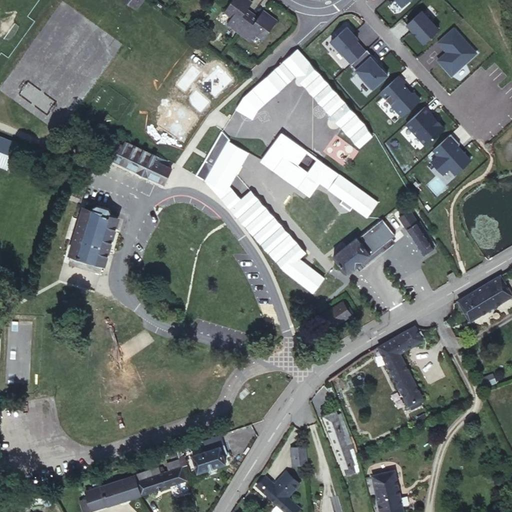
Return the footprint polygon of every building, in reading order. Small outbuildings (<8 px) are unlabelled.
[(231,23),(242,31),(256,12),(250,7),(254,2),(251,0),(237,0),(227,14),(234,19),(231,23)] [(407,24),(424,43),(439,29),(422,10),(407,24)] [(256,12),(242,31),(256,42),(260,36),(267,41),(280,22),(269,13),(265,19),(256,12)] [(352,64),(366,51),(357,41),(358,39),(348,27),(332,42),(352,64)] [(438,42),(447,53),(449,55),(440,63),(452,76),(477,54),(454,28),(438,42)] [(258,107),(310,63),(297,48),(244,93),(236,107),(251,117),(258,107)] [(449,55),(447,53),(438,61),(440,63),(449,55)] [(375,135),(310,63),(296,77),(296,85),(304,85),(331,114),(326,122),(330,131),(339,127),(359,149),(375,135)] [(405,83),(399,77),(381,93),(402,117),(420,100),(414,93),(412,94),(403,84),(405,83)] [(436,119),(425,107),(407,124),(426,146),(445,129),(439,122),(438,123),(436,120),(436,119)] [(379,200),(281,126),(257,157),(308,196),(319,181),(367,216),(379,200)] [(227,139),(221,131),(191,181),(220,195),(228,183),(248,150),(227,139)] [(452,134),(434,150),(438,154),(432,160),(443,173),(449,167),(455,173),(470,159),(461,148),(460,149),(457,145),(460,143),(452,134)] [(18,148),(0,141),(0,170),(8,174),(18,148)] [(165,188),(172,172),(114,146),(109,157),(113,158),(111,163),(165,188)] [(243,199),(228,183),(220,195),(233,209),(243,199)] [(308,252),(249,193),(243,199),(233,209),(283,271),(312,291),(323,277),(303,257),(308,252)] [(115,214),(95,208),(93,214),(86,212),(70,269),(100,278),(102,271),(106,272),(119,223),(113,221),(115,214)] [(438,246),(412,210),(400,219),(425,255),(438,246)] [(333,255),(347,272),(356,265),(360,270),(374,259),(370,254),(395,234),(382,218),(333,255)] [(440,238),(450,230),(443,220),(433,228),(440,238)] [(499,278),(462,297),(471,314),(507,296),(499,278)] [(344,300),(328,308),(335,322),(351,313),(344,300)] [(364,307),(361,312),(364,316),(370,312),(364,307)] [(411,323),(372,343),(407,410),(423,402),(397,351),(419,339),(411,323)] [(336,444),(347,441),(340,419),(345,418),(343,409),(326,414),(336,444)] [(355,470),(347,441),(336,444),(344,472),(355,470)] [(307,460),(306,442),(292,442),(293,461),(307,460)] [(206,471),(234,463),(229,447),(214,452),(213,446),(200,449),(206,471)] [(195,476),(189,457),(176,461),(179,468),(155,475),(153,468),(143,471),(149,490),(195,476)] [(325,466),(324,458),(311,461),(313,469),(325,466)] [(367,471),(377,511),(402,511),(390,466),(367,471)] [(299,479),(287,467),(281,474),(293,485),(299,479)] [(85,510),(149,490),(143,471),(79,490),(85,510)] [(272,482),(263,473),(254,482),(282,511),(297,511),(299,510),(284,494),(293,485),(281,474),(272,482)] [(47,489),(20,495),(21,503),(21,506),(51,502),(50,494),(47,489)]
